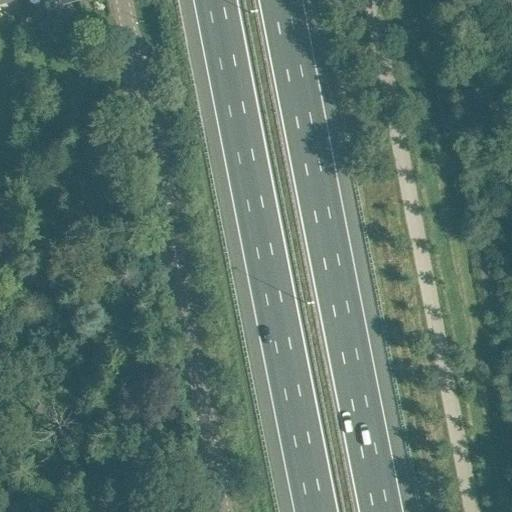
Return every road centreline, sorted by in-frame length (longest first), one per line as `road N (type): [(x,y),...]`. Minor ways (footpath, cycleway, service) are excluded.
road 1 (unclassified): [(473,511),(372,0)]
road 2 (motorway): [(380,511),(279,0)]
road 3 (motorway): [(215,0),(316,511)]
road 4 (tertiary): [(222,511),(122,0)]
